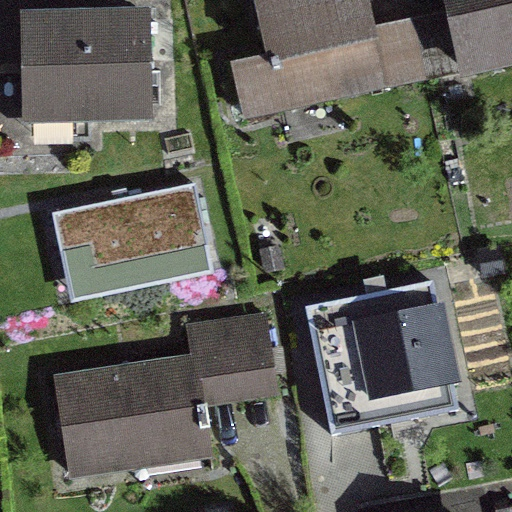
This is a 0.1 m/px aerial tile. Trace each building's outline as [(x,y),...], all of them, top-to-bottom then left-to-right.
[(85,0),(0,0),(0,67),(21,67),(24,129),(33,128),(34,142),(73,141),(73,127),(154,124),(151,13),(86,15),(85,0)] [(367,0),(253,0),(267,57),(231,65),(245,123),(293,112),(296,126),(335,117),(332,103),(434,80),(420,20),(374,30),(367,0)] [(511,0),(440,0),(460,84),(511,71),(511,0)] [(215,277),(196,184),(142,195),(141,189),(128,192),(127,189),(111,193),(113,202),(51,215),(70,306),(215,277)] [(265,276),(285,272),(281,247),(260,251),(265,276)] [(505,277),(503,262),(479,265),(481,280),(505,277)] [(439,310),(433,283),(387,292),(384,278),(363,282),(366,297),(308,308),(334,439),(459,414),(454,390),(461,389),(445,308),(439,310)] [(189,356),(52,379),(69,484),(147,472),(148,481),(203,472),(202,462),(214,460),(206,410),(281,397),(278,376),(287,374),(283,347),(273,349),(266,312),(184,326),(189,356)]
